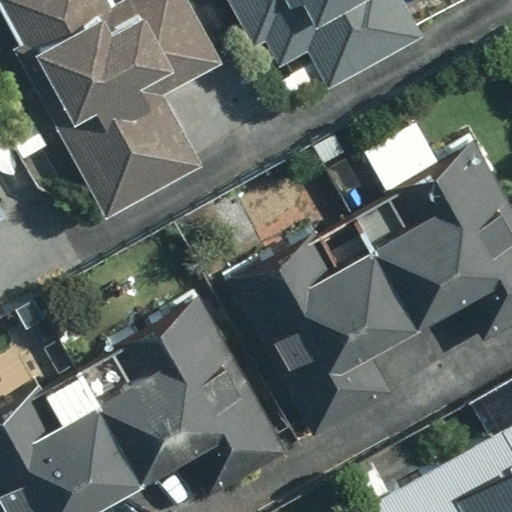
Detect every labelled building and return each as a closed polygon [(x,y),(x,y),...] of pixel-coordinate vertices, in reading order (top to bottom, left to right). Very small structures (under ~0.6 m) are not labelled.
[(99,0),(0,0),(0,23),(104,211),(195,161),(158,94),(213,64),(177,0),(116,0),(104,7),(99,0)] [(420,27),(402,0),(215,0),(265,77),(294,59),(316,93),(420,27)] [(0,229),(44,209),(20,157),(48,143),(25,93),(0,105),(0,229)] [(204,286),(296,446),(397,388),(381,360),(461,314),(477,342),(511,322),(511,225),(462,138),(432,156),(409,116),(352,149),(375,188),(204,286)] [(0,402),(0,511),(123,511),(187,475),(296,446),(204,286),(0,402)] [(511,511),(511,370),(461,399),(479,431),(335,511),(511,511)]
